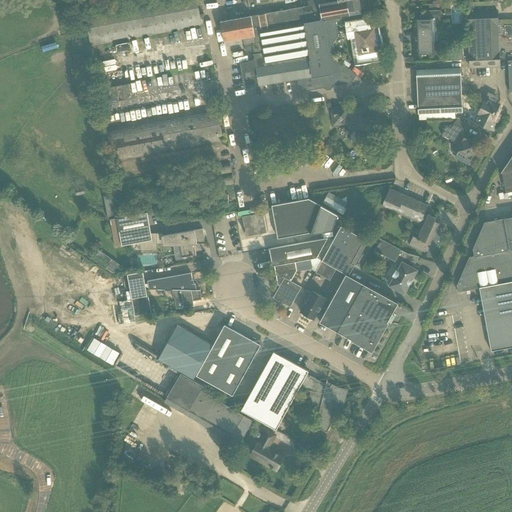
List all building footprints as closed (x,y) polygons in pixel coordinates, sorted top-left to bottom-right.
[(90,47),(202,26),(197,0),(137,0),(84,10),(90,47)] [(308,5),(302,6),(305,23),(334,18),(335,18),(361,13),(360,8),(361,8),(359,0),(337,0),(326,2),(325,0),(309,0),(307,0),(308,5)] [(273,12),(257,15),(266,64),(310,56),(305,23),(302,6),(281,10),(273,12)] [(415,35),(432,35),(432,29),(435,28),(434,20),(443,19),(443,9),(424,10),(425,14),(419,14),(420,19),(414,20),(415,35)] [(497,11),(467,13),(467,29),(483,28),(497,27),(497,25),(498,25),(497,11)] [(257,15),(220,21),(224,41),(243,38),(246,51),(253,50),(254,60),(240,62),(245,88),(269,84),(266,64),(257,15)] [(310,56),(266,64),(269,84),(297,79),(321,75),(323,87),(334,85),(350,82),(355,75),(355,76),(355,75),(335,60),(332,43),(337,36),(334,18),(305,23),(310,56)] [(367,28),(366,21),(346,24),(348,38),(352,37),(356,63),(381,59),(376,27),(367,28)] [(497,27),(483,28),(484,53),(499,52),(497,27)] [(483,28),(467,29),(469,52),(470,52),(470,53),(484,53),(483,28)] [(432,41),(432,35),(415,35),(415,42),(411,42),(412,55),(440,54),(439,41),(432,41)] [(117,51),(131,48),(129,41),(115,44),(117,51)] [(449,60),(463,60),(463,46),(462,46),(458,46),(458,51),(449,51),(449,60)] [(470,67),(500,66),(499,52),(470,53),(469,53),(470,67)] [(418,114),(462,112),(460,68),(416,69),(418,114)] [(132,97),(129,83),(109,87),(112,101),(132,97)] [(480,109),(475,121),(479,123),(493,130),(495,126),(500,115),(496,112),(499,105),(495,103),(497,97),(489,93),(486,98),(480,109)] [(112,163),(224,142),(217,106),(105,126),(112,163)] [(362,114),(361,106),(332,109),(334,124),(349,123),(349,119),(355,119),(357,138),(380,136),(377,113),(362,114)] [(257,153),(318,147),(314,110),(253,116),(257,153)] [(456,119),(454,123),(454,124),(463,128),(466,124),(456,119)] [(410,126),(410,138),(419,138),(419,128),(424,128),(424,121),(410,121),(410,126)] [(463,128),(454,124),(454,123),(451,128),(447,125),(441,135),(455,142),(452,148),(458,151),(455,157),(469,164),(476,150),(470,147),(473,141),(460,134),(463,128)] [(511,156),(500,173),(501,173),(502,173),(505,193),(511,191),(511,156)] [(385,198),(382,206),(398,213),(399,210),(421,220),(421,221),(424,213),(428,205),(389,189),(385,198)] [(113,203),(103,196),(107,220),(116,218),(113,203)] [(326,197),(322,203),(343,215),(346,209),(326,197)] [(309,199),(271,205),(277,239),(311,232),(312,235),(332,231),(338,215),(321,206),(321,205),(309,199)] [(119,218),(117,218),(119,228),(122,245),(140,242),(139,235),(151,233),(147,213),(144,213),(119,218)] [(267,233),(263,213),(242,217),(244,229),(243,230),(244,232),(245,232),(246,237),(247,236),(247,238),(253,237),(253,235),(267,233)] [(413,236),(409,245),(415,248),(424,252),(428,244),(429,244),(439,223),(434,222),(436,218),(428,215),(421,230),(418,237),(417,238),(413,236)] [(511,217),(484,222),(472,249),(474,256),(469,257),(456,286),(458,292),(479,288),(511,281),(511,217)] [(322,261),(321,261),(322,261),(346,274),(348,276),(354,265),(354,266),(365,247),(368,240),(364,238),(364,239),(341,226),(333,241),(322,261)] [(193,230),(162,236),(164,244),(163,244),(163,245),(173,245),(184,244),(186,257),(190,256),(191,257),(193,257),(193,256),(196,255),(195,250),(202,249),(201,244),(203,244),(203,243),(202,243),(202,241),(201,238),(204,238),(203,229),(193,230)] [(151,233),(139,235),(140,242),(142,251),(157,250),(156,244),(156,233),(151,233)] [(327,238),(268,249),(269,249),(272,266),(274,266),(295,262),(312,259),(307,267),(315,272),(321,261),(322,261),(333,241),(327,238)] [(380,239),(374,250),(395,262),(397,257),(399,259),(398,261),(401,263),(402,263),(398,271),(395,269),(392,276),(394,277),(390,285),(393,287),(395,288),(394,289),(398,291),(399,290),(404,293),(408,285),(409,285),(412,279),(412,278),(416,270),(412,268),(417,257),(419,258),(419,257),(413,255),(407,253),(380,238),(379,239),(380,239)] [(112,259),(108,265),(115,270),(119,264),(112,259)] [(280,286),(274,298),(290,306),(300,287),(289,281),(290,280),(291,280),(297,271),(295,262),(274,266),(278,285),(280,286)] [(147,296),(143,272),(127,274),(135,316),(151,313),(148,296),(147,296)] [(192,284),(191,280),(192,280),(191,273),(147,281),(149,290),(164,290),(164,291),(170,291),(171,294),(172,297),(174,298),(176,309),(183,307),(194,305),(193,300),(200,298),(199,291),(200,291),(200,290),(196,290),(195,284),(192,284)] [(363,284),(348,276),(346,274),(320,320),(321,320),(319,322),(326,326),(337,332),(363,284)] [(511,281),(479,288),(488,333),(492,350),(511,346),(511,281)] [(363,284),(337,332),(351,340),(352,339),(355,341),(354,342),(366,348),(368,345),(371,344),(374,346),(398,304),(380,294),(363,284)] [(312,291),(300,312),(303,314),(303,315),(310,319),(310,317),(314,319),(325,298),(312,291)] [(181,321),(162,356),(196,376),(216,340),(181,321)] [(214,386),(242,335),(224,325),(216,340),(196,376),(214,386)] [(119,366),(131,336),(115,330),(111,340),(114,342),(106,361),(119,366)] [(251,340),(242,335),(214,386),(232,395),(255,354),(257,355),(258,355),(263,346),(260,345),(262,342),(253,337),(252,338),(251,340)] [(241,410),(276,430),(299,388),(306,376),(308,371),(273,352),(249,396),(241,410)] [(232,436),(244,415),(200,389),(202,386),(179,373),(165,397),(232,436)] [(309,377),(306,376),(299,388),(316,393),(315,394),(315,395),(316,396),(316,397),(316,398),(317,399),(317,400),(318,400),(319,401),(320,401),(321,402),(315,426),(327,433),(341,406),(343,407),(347,391),(340,389),(332,384),(330,387),(326,385),(310,376),(309,377)] [(259,444),(257,443),(250,455),(271,466),(270,467),(272,468),(273,468),(277,470),(283,458),(267,449),(275,436),(266,431),(259,444)] [(177,463),(172,471),(191,483),(196,474),(177,463)] [(165,469),(159,478),(163,481),(169,471),(165,469)]
